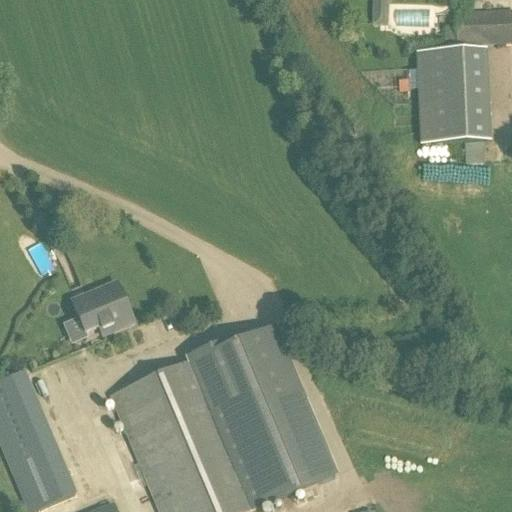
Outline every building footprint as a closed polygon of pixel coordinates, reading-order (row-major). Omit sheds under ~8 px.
[(388,30),(388,0),(372,0),(371,29),(388,30)] [(456,49),(511,46),(511,14),(455,17),(456,49)] [(420,148),(490,144),(485,53),(415,56),(420,148)] [(109,337),(134,327),(116,286),(71,305),(85,337),(106,329),(109,337)] [(259,511),(334,480),(272,332),(236,347),(233,341),(189,360),(191,366),(111,400),(158,511),(259,511)] [(0,446),(27,511),(43,511),(75,499),(23,378),(0,387),(0,446)]
